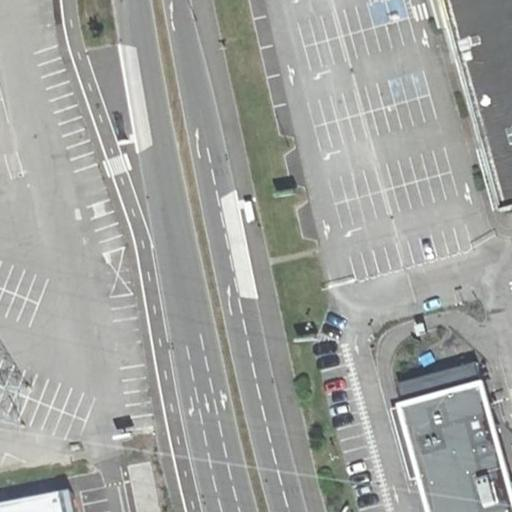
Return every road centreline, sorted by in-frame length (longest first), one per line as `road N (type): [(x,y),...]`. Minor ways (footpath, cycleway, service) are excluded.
road 1 (secondary): [(291,511),(266,432),(172,0)]
road 2 (secondary): [(139,0),(242,511)]
